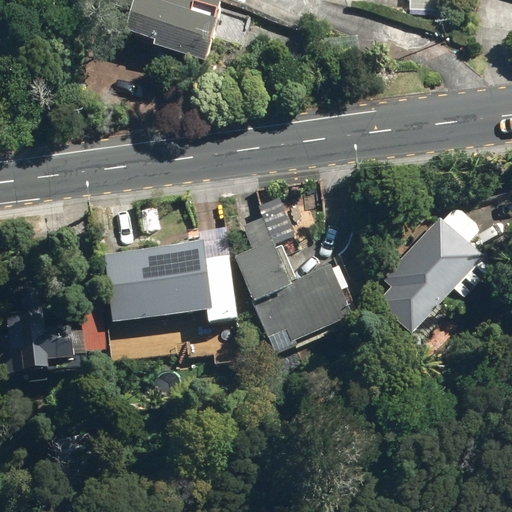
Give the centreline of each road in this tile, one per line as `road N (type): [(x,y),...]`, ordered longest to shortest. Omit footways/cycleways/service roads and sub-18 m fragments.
road 1 (secondary): [(511,119),(0,184)]
road 2 (unknown): [(511,90),(309,0)]
